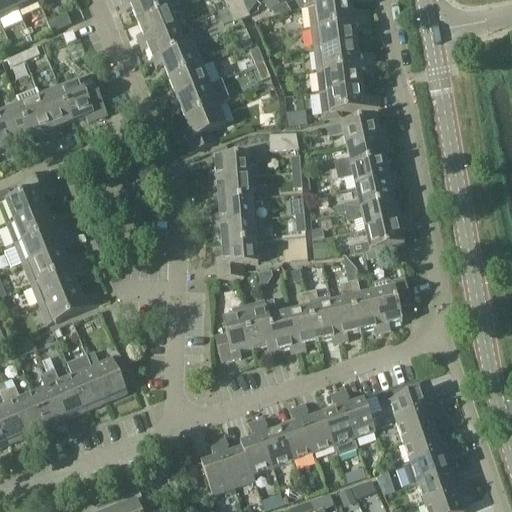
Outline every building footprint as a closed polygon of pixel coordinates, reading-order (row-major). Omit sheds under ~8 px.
[(0,0),(0,22),(20,13),(13,0),(0,0)] [(39,5),(37,0),(13,0),(20,13),(39,5)] [(171,11),(181,6),(178,0),(121,0),(127,13),(133,11),(138,24),(171,11)] [(223,0),(228,11),(237,8),(236,7),(233,0),(223,0)] [(272,0),(264,5),(269,13),(280,6),(276,0),(272,0)] [(304,0),(306,11),(308,10),(317,9),(352,5),(350,0),(304,0)] [(250,18),(244,4),(236,7),(237,8),(242,22),(250,18)] [(317,9),(308,10),(310,31),(369,23),(367,14),(353,16),(352,5),(317,9)] [(237,8),(228,11),(233,25),(242,22),(237,8)] [(137,39),(140,46),(179,31),(171,11),(138,24),(143,37),(137,39)] [(67,17),(47,25),(51,36),(72,27),(67,17)] [(369,23),(310,31),(313,53),(357,47),(356,35),(370,33),(369,23)] [(179,31),(140,46),(143,53),(149,51),(157,71),(165,68),(162,61),(194,48),(189,36),(182,39),(179,31)] [(244,51),(252,47),(246,32),(238,36),(244,51)] [(77,43),(73,33),(64,37),(68,47),(77,43)] [(170,81),(202,68),(194,47),(194,48),(162,61),(165,68),(170,81)] [(313,53),(316,74),(375,66),(373,57),(359,59),(357,47),(313,53)] [(23,56),(26,64),(40,58),(36,50),(23,56)] [(250,54),(256,69),(264,66),(258,51),(250,54)] [(11,71),(26,64),(23,56),(7,63),(11,71)] [(264,66),(256,69),(262,84),(270,80),(264,66)] [(375,66),(316,74),(319,96),(363,90),(362,78),(376,76),(375,66)] [(210,87),(202,68),(170,81),(175,94),(169,96),(172,103),(210,87)] [(80,84),(61,92),(74,124),(86,119),(89,125),(108,117),(92,77),(79,82),(80,84)] [(219,108),(210,87),(172,103),(175,111),(181,108),(186,121),(219,108)] [(363,90),(319,96),(323,125),(340,122),(339,115),(381,110),(379,99),(365,101),(363,90)] [(17,99),(20,108),(33,140),(46,135),(49,141),(56,138),(41,100),(37,91),(17,99)] [(61,92),(41,100),(56,138),(63,135),(61,129),(74,124),(61,92)] [(20,108),(0,116),(16,154),(23,151),(21,145),(33,140),(20,108)] [(227,129),(219,108),(186,121),(191,134),(186,136),(193,155),(217,145),(213,134),(227,129)] [(0,116),(0,153),(6,151),(9,157),(16,154),(0,116)] [(345,136),(348,147),(388,138),(386,131),(380,133),(377,119),(328,130),(330,140),(345,136)] [(269,154),(299,153),(296,137),(269,138),(269,154)] [(334,164),(336,173),(387,161),(384,148),(390,147),(388,138),(348,147),(351,160),(334,164)] [(210,175),(210,182),(252,179),(250,158),(215,160),(216,175),(210,175)] [(291,160),(292,176),(301,175),(300,160),(291,160)] [(387,161),(336,173),(329,174),(331,184),(355,179),(357,190),(397,181),(396,174),(390,175),(387,161)] [(8,191),(0,194),(0,211),(7,228),(47,212),(43,201),(56,195),(48,175),(24,185),(28,195),(13,202),(8,191)] [(301,175),(292,176),(293,192),(302,191),(301,175)] [(217,190),(218,204),(253,201),(252,179),(210,182),(211,191),(217,190)] [(343,206),(345,215),(396,203),(393,190),(399,189),(397,181),(357,190),(360,202),(343,206)] [(213,218),(214,226),(255,222),(253,201),(218,204),(220,218),(213,218)] [(295,219),(304,218),(303,203),(290,204),(291,219),(295,219)] [(396,203),(345,215),(347,224),(364,221),(367,232),(407,223),(405,216),(399,217),(396,203)] [(47,212),(7,228),(14,248),(69,226),(65,217),(52,223),(47,212)] [(304,218),(295,219),(297,235),(305,235),(304,218)] [(221,233),(222,248),(257,245),(255,222),(214,226),(215,234),(221,233)] [(409,231),(407,223),(367,232),(369,245),(354,248),(356,258),(406,246),(402,232),(409,231)] [(14,248),(22,268),(63,252),(59,240),(72,235),(69,226),(14,248)] [(321,233),(311,234),(313,244),(322,243),(322,242),(321,233)] [(257,245),(222,248),(223,261),(217,261),(218,282),(244,280),(243,268),(259,266),(257,245)] [(22,268),(30,288),(85,266),(81,257),(68,262),(63,252),(22,268)] [(30,288),(38,309),(79,292),(75,280),(88,275),(85,266),(30,288)] [(258,275),(261,288),(267,287),(272,278),(271,272),(258,275)] [(395,291),(373,296),(382,336),(391,334),(389,328),(403,325),(400,310),(411,307),(406,282),(394,284),(395,291)] [(357,283),(349,285),(352,300),(360,335),(374,331),(375,338),(382,336),(373,296),(361,298),(357,283)] [(352,300),(349,285),(339,288),(343,303),(331,305),(340,346),(349,344),(347,338),(360,335),(352,300)] [(79,292),(38,309),(46,329),(55,325),(101,307),(97,297),(84,302),(79,292)] [(340,346),(331,305),(319,308),(315,293),(306,295),(310,310),(318,345),(332,341),(333,347),(340,346)] [(300,313),(289,315),(298,356),(306,354),(305,348),(318,345),(310,310),(306,295),(297,297),(300,313)] [(265,305),(277,354),(290,351),(291,357),(298,356),(289,315),(278,318),(274,302),(265,305)] [(265,304),(243,309),(253,351),(267,348),(269,356),(277,354),(265,305),(265,304)] [(240,354),(253,351),(243,309),(232,312),(234,319),(224,322),(227,337),(216,339),(222,365),(241,360),(240,354)] [(95,355),(88,358),(106,401),(108,405),(128,396),(113,361),(100,367),(95,355)] [(68,367),(73,379),(83,401),(88,413),(108,405),(106,401),(88,358),(68,367)] [(55,372),(48,375),(59,401),(68,422),(88,413),(83,401),(73,379),(61,384),(55,372)] [(46,390),(33,396),(36,401),(48,430),(68,422),(59,401),(48,375),(40,378),(46,390)] [(15,389),(8,392),(12,401),(28,439),(48,430),(36,401),(33,396),(21,401),(15,389)] [(6,407),(0,409),(0,426),(9,447),(28,439),(12,401),(8,392),(1,395),(6,407)] [(338,395),(355,442),(376,435),(364,402),(351,407),(346,392),(338,395)] [(396,426),(444,409),(441,401),(426,406),(422,393),(389,404),(396,426)] [(354,442),(355,442),(338,395),(330,398),(335,413),(323,417),(334,449),(337,459),(358,452),(354,442)] [(297,409),(314,457),(334,449),(323,417),(311,421),(305,406),(297,409)] [(293,464),(314,457),(297,409),(289,412),(294,427),(282,431),(293,464)] [(403,446),(436,435),(432,423),(447,417),(444,409),(396,426),(403,446)] [(273,471),(293,464),(282,431),(270,435),(265,420),(256,423),(273,471)] [(253,478),(273,471),(256,423),(248,426),(253,441),(240,446),(242,451),(252,478),(253,478)] [(0,426),(0,450),(9,447),(0,426)] [(410,466),(458,450),(455,442),(440,447),(436,435),(403,446),(410,466)] [(255,483),(253,478),(252,478),(242,451),(231,455),(226,440),(217,443),(234,491),(255,483)] [(213,498),(234,491),(217,443),(209,446),(215,461),(202,466),(213,498)] [(417,487),(450,476),(446,463),(461,458),(458,450),(410,466),(417,487)] [(424,507),(472,491),(469,483),(454,488),(450,476),(417,487),(424,507)] [(372,484),(351,491),(357,503),(376,494),(372,484)] [(393,486),(381,490),(384,498),(395,494),(397,493),(394,486),(393,487),(393,486)] [(475,499),(472,491),(424,507),(426,511),(462,511),(460,504),(475,499)] [(282,502),(285,508),(304,501),(302,495),(282,502)] [(140,511),(137,503),(124,508),(122,503),(106,509),(107,511),(140,511)]
